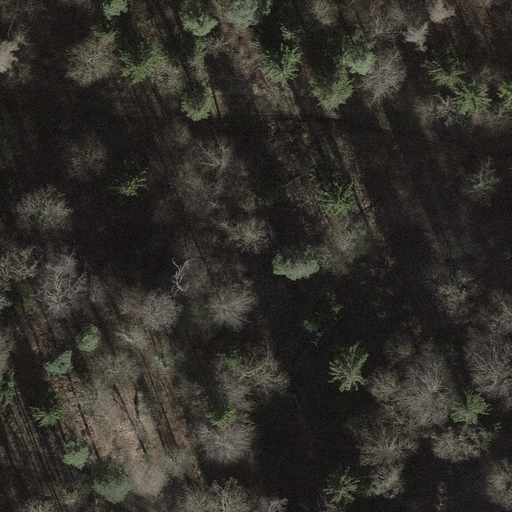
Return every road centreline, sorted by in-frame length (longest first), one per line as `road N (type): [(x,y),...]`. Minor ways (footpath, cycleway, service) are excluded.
road 1 (track): [(0,87),(129,104),(308,106),(511,138)]
road 2 (track): [(0,457),(143,511)]
